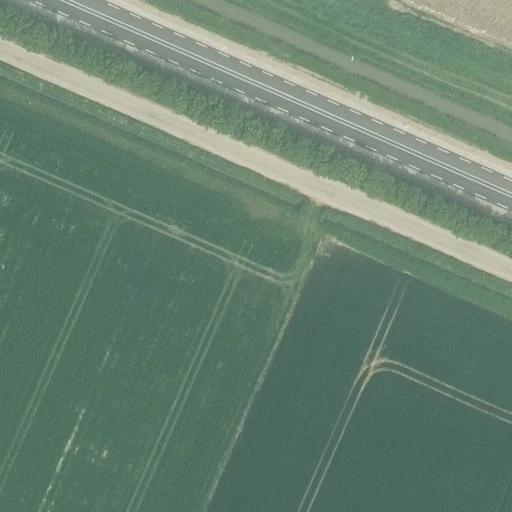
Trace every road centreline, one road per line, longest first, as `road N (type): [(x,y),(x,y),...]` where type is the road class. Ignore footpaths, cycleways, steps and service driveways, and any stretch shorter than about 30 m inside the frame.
road 1 (unclassified): [(511,272),(0,49)]
road 2 (primary): [(511,197),(60,0)]
